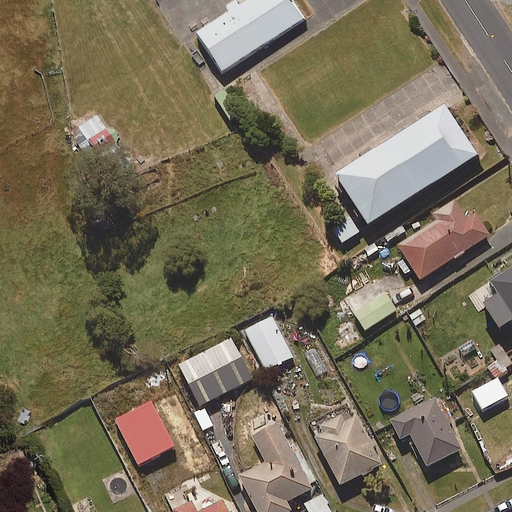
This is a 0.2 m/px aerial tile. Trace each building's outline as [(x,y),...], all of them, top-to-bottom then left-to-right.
[(306,20),(291,0),(252,0),(197,37),(222,76),(306,20)] [(481,157),(449,108),(336,181),(368,231),(481,157)] [(111,138),(96,118),(80,131),(95,151),(111,138)] [(467,223),(455,205),(434,218),(439,226),(399,253),(419,285),(490,239),(476,217),(467,223)] [(359,235),(350,221),(334,232),(343,246),(359,235)] [(511,331),(511,276),(492,290),(500,303),(484,313),(501,339),(511,331)] [(396,314),(385,297),(354,317),(365,334),(396,314)] [(294,360),(272,319),(245,333),(267,374),(294,360)] [(252,383),(231,342),(178,370),(200,411),(252,383)] [(511,368),(511,365),(500,349),(482,361),(495,380),(511,368)] [(452,425),(439,400),(391,425),(399,442),(408,437),(426,472),(462,454),(449,427),(452,425)] [(174,451),(150,404),(114,422),(138,469),(174,451)] [(382,470),(350,407),(308,428),(339,491),(382,470)] [(313,492),(278,427),(253,441),(266,466),(239,481),(256,511),(289,511),(287,507),(313,492)] [(330,511),(322,497),(303,508),(304,511),(330,511)]
